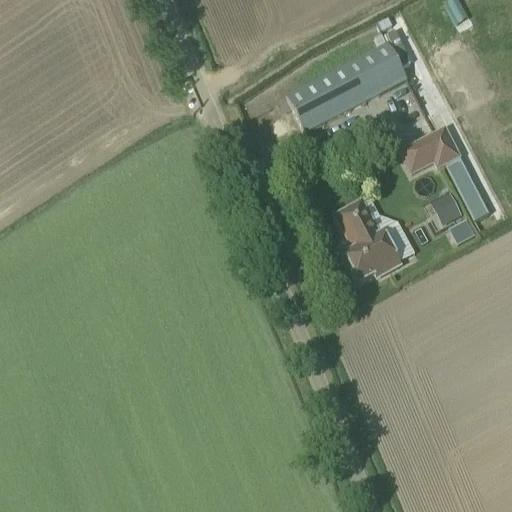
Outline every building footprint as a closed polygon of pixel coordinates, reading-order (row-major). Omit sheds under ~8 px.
[(511,26),(503,32),(507,9),(492,6),(497,0),(462,0),(411,26),(421,46),(421,45),(444,89),(445,88),(495,185),(511,188),(503,174),(498,169),(511,162),(511,127),(497,125),(507,120),(504,114),(511,109),(511,26)] [(386,24),(376,29),(380,36),(390,31),(386,24)] [(391,61),(402,55),(396,44),(284,102),(303,138),(404,86),(391,61)] [(421,145),(432,167),(436,174),(458,162),(443,134),(421,145)] [(427,208),(440,231),(459,220),(446,197),(427,208)] [(334,221),(352,254),(342,260),(357,287),(373,278),(376,283),(398,270),(380,236),(377,238),(359,206),(334,221)] [(447,234),(457,251),(473,241),(463,224),(447,234)]
